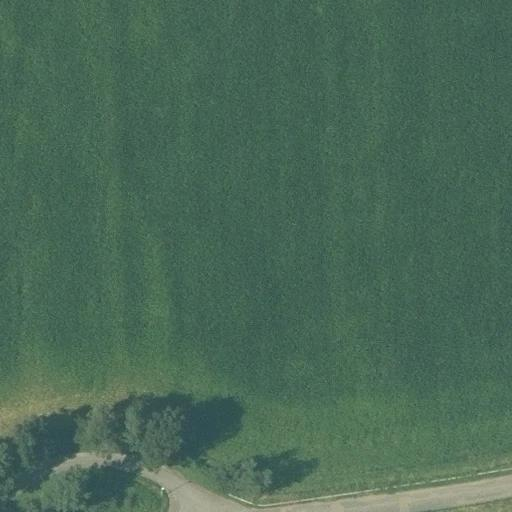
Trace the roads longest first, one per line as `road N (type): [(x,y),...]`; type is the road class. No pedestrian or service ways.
road 1 (unclassified): [(204,511),(192,491),(148,467),(110,459),(68,463),(3,511)]
road 2 (unclassified): [(341,511),(511,487)]
